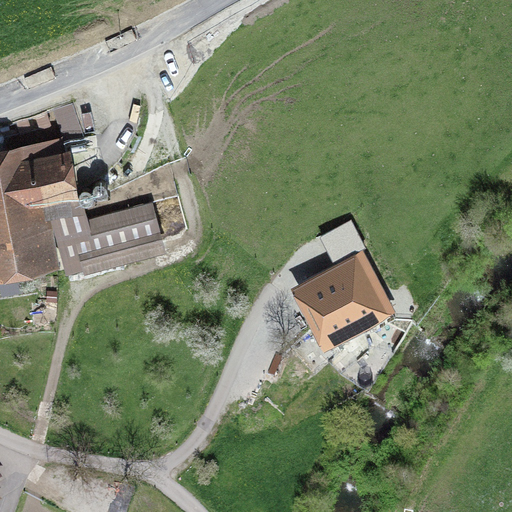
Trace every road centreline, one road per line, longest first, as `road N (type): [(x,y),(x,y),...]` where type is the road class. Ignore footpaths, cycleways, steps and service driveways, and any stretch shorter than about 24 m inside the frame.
road 1 (track): [(322,246),(294,262),(256,312),(196,439),(147,471)]
road 2 (tertiary): [(0,102),(134,47),(219,0)]
road 3 (residential): [(0,434),(34,451),(147,471),(197,511)]
road 4 (track): [(62,260),(65,326),(34,451)]
